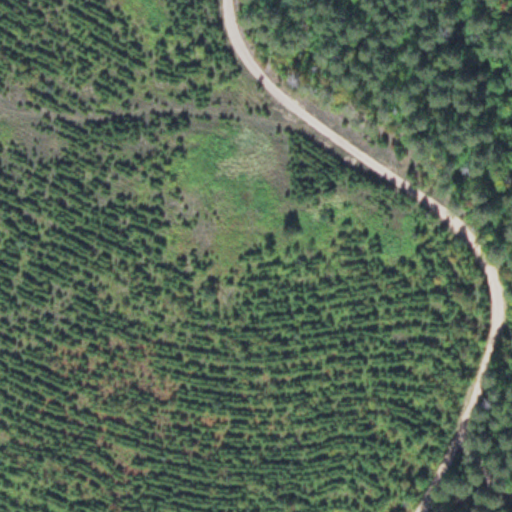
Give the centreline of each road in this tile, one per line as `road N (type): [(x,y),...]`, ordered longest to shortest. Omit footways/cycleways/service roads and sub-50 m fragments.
road 1 (track): [(417,511),(485,359),(496,316),(489,269),(437,203),(324,129),(262,76),(238,46),(223,0)]
road 2 (track): [(0,102),(43,112),(231,108),(324,129)]
